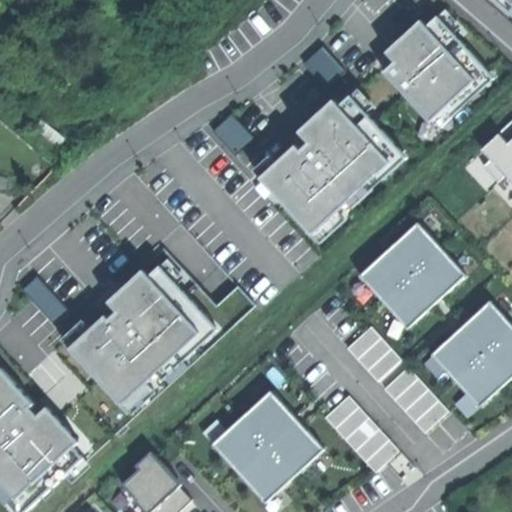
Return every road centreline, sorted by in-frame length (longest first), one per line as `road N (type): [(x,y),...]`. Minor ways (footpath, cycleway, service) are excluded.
road 1 (residential): [(320,0),(240,74),(125,144),(0,253)]
road 2 (residential): [(400,511),(511,437)]
